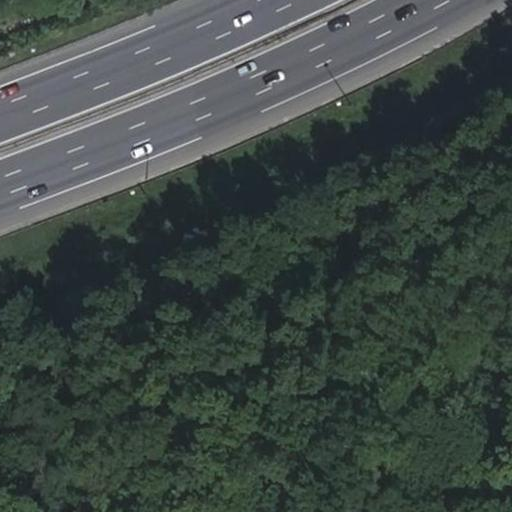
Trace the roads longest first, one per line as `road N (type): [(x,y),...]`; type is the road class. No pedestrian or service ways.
road 1 (trunk): [(0,191),(330,51),(428,0)]
road 2 (trunk): [(272,0),(0,113)]
